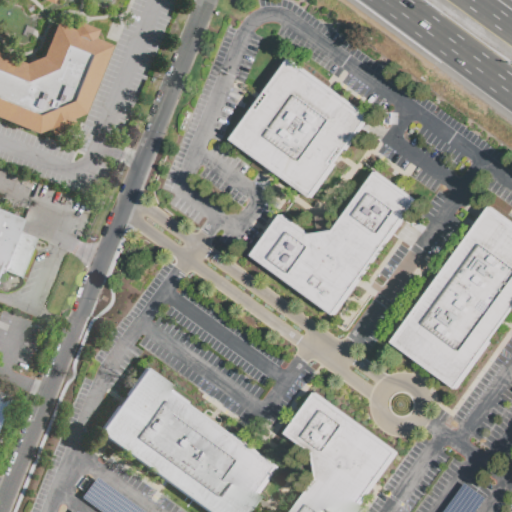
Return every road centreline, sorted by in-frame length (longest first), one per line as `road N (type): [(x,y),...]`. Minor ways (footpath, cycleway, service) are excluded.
road 1 (tertiary): [(2,511),(118,213)]
road 2 (tertiary): [(118,213),(203,0)]
road 3 (motorway): [(382,0),(511,93)]
